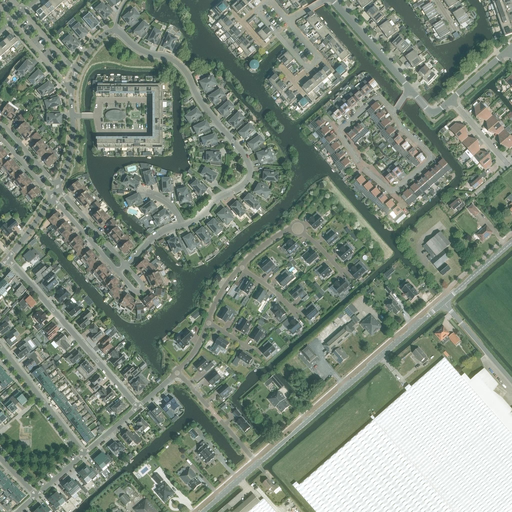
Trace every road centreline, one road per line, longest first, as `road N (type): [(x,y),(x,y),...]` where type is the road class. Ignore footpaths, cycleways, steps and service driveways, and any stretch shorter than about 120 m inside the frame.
road 1 (residential): [(114,31),(179,64),(248,162),(240,187),(183,225)]
road 2 (tertiary): [(257,464),(444,302)]
road 3 (residential): [(137,407),(8,259)]
road 4 (residential): [(470,197),(508,164),(451,99)]
road 5 (residential): [(240,267),(294,225),(342,273)]
road 6 (residential): [(83,453),(0,346)]
road 7 (residential): [(100,100),(145,101),(146,130),(100,131),(98,116)]
